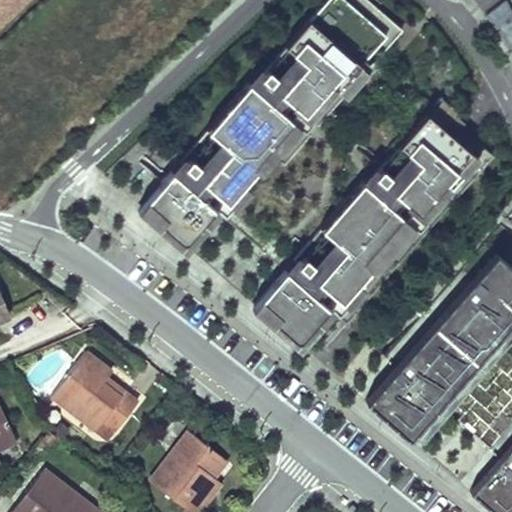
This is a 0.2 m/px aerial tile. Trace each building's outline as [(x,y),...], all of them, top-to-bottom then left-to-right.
[(0,0),(0,34),(37,0),(0,0)] [(248,78),(139,204),(184,243),(223,197),(229,202),(297,123),(290,118),(299,107),(305,113),(353,57),(361,63),(397,21),(371,0),(321,0),(252,81),(248,78)] [(462,111),(442,94),(366,182),(361,178),(253,304),(298,342),(337,297),(343,302),(412,222),(405,217),(414,207),(420,213),(446,182),(451,186),(485,147),(453,120),(462,111)] [(511,336),(511,267),(495,252),(365,400),(407,437),(455,382),(465,390),(511,336)] [(0,318),(9,314),(0,294),(0,318)] [(106,377),(111,370),(84,350),(50,395),(95,429),(102,419),(115,429),(133,405),(119,395),(102,382),(106,377)] [(119,395),(123,390),(106,377),(102,382),(119,395)] [(0,447),(16,440),(0,406),(0,447)] [(108,439),(115,429),(102,419),(95,429),(108,439)] [(213,476),(226,459),(187,430),(149,480),(190,511),(196,511),(214,488),(207,483),(213,476)] [(511,511),(511,440),(469,489),(495,511),(511,511)] [(95,511),(97,510),(43,468),(8,511),(95,511)] [(214,488),(220,481),(213,476),(207,483),(214,488)] [(114,511),(103,503),(97,510),(95,511),(114,511)]
